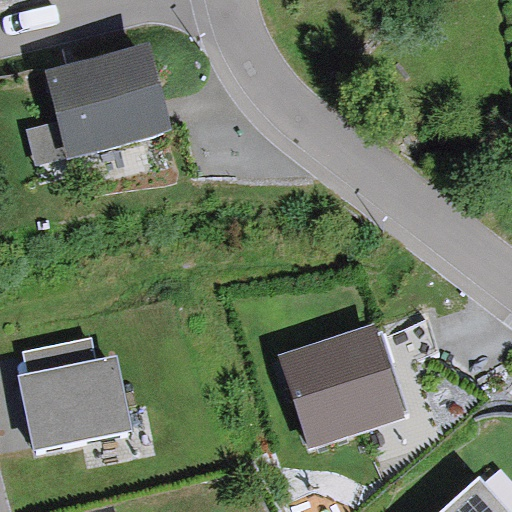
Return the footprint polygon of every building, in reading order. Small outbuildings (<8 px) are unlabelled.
[(69,170),(173,144),(151,56),(47,82),(58,126),(67,163),(69,170)] [(67,163),(58,126),(27,133),(36,172),(67,163)] [(376,332),(279,363),(311,460),(408,429),(376,332)] [(93,343),(24,356),(29,383),(98,369),(93,343)] [(29,383),(20,385),(36,463),(135,442),(118,364),(98,369),(29,383)] [(511,511),(511,472),(486,496),(480,488),(453,511),(511,511)]
